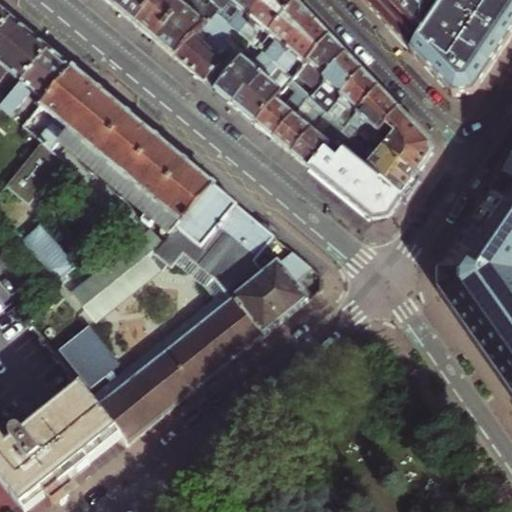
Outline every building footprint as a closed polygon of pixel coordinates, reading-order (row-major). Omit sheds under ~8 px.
[(103,0),(106,2),(115,9),(122,0),(103,0)] [(125,18),(135,26),(156,0),(122,0),(115,9),(125,18)] [(156,0),(135,26),(143,33),(153,42),(182,8),(188,0),(156,0)] [(222,11),(233,0),(212,0),(211,2),(222,11)] [(265,6),(270,0),(233,0),(222,11),(218,15),(232,28),(239,34),(250,21),(248,18),(262,3),(265,6)] [(267,36),(296,4),(292,0),(270,0),(265,6),(262,3),(248,18),(250,21),(239,34),(252,46),(255,48),(259,44),(252,37),(259,28),(267,36)] [(413,53),(450,0),(362,0),(379,16),(413,53)] [(511,0),(450,0),(413,53),(412,54),(439,82),(454,98),(475,94),(511,38),(511,0)] [(196,19),(182,8),(153,42),(164,51),(175,59),(196,37),(204,29),(218,15),(222,11),(211,2),(211,1),(196,19)] [(297,39),(313,22),(305,13),(296,4),(267,36),(275,42),(267,51),(259,44),(255,48),(273,64),(278,58),(284,51),(283,49),(294,36),(297,39)] [(0,32),(11,21),(0,11),(0,32)] [(212,36),(220,42),(232,28),(218,15),(204,29),(212,36)] [(23,83),(49,52),(30,37),(11,21),(0,32),(0,84),(10,73),(23,83)] [(298,76),(329,38),(321,30),(313,22),(297,39),(294,36),(283,49),(284,51),(278,58),(298,76)] [(204,44),(196,37),(175,59),(190,72),(205,84),(225,64),(211,51),(220,42),(212,36),(204,44)] [(310,98),(346,56),(338,47),(329,38),(298,76),(292,82),(310,98)] [(251,68),(220,42),(211,51),(225,64),(205,84),(217,94),(235,109),(273,64),(255,48),(252,46),(248,51),(258,60),(251,68)] [(46,103),(72,71),(60,62),(49,52),(23,83),(1,109),(12,118),(33,92),(46,103)] [(336,99),(360,71),(354,64),(346,56),(310,98),(325,112),(330,107),(322,100),(329,92),(336,99)] [(273,64),(235,109),(245,117),(256,126),(281,96),(272,87),(279,79),(288,87),(292,82),(273,64)] [(71,133),(103,96),(86,83),(72,71),(46,103),(24,129),(32,136),(35,133),(35,128),(43,119),(54,128),(41,143),(45,146),(54,154),(61,145),(71,133)] [(355,118),(378,89),(370,80),(360,71),(336,99),(330,107),(325,112),(344,130),(349,125),(340,117),(346,110),(355,118)] [(310,98),(292,82),(288,87),(281,96),(256,126),(266,134),(274,141),(310,98)] [(375,139),(399,111),(389,101),(378,89),(355,118),(349,125),(344,130),(333,144),(344,153),(364,130),(375,139)] [(36,227),(20,241),(62,288),(84,311),(162,249),(165,249),(216,189),(155,140),(111,103),(103,96),(71,133),(61,145),(159,227),(87,282),(36,227)] [(325,112),(310,98),(274,141),(281,146),(290,154),(325,112)] [(375,139),(419,177),(428,163),(434,155),(432,146),(399,111),(375,139)] [(344,130),(325,112),(290,154),(301,163),(311,171),(333,144),(344,130)] [(412,188),(419,177),(375,139),(355,162),(403,201),(412,188)] [(403,201),(355,162),(344,153),(333,144),(311,171),(345,199),(374,223),(388,222),(403,201)] [(54,154),(45,146),(10,187),(27,201),(62,160),(54,154)] [(511,171),(502,186),(511,192),(511,171)] [(511,192),(502,186),(440,276),(440,291),(479,347),(511,393),(511,192)] [(93,402),(117,433),(129,448),(231,366),(293,316),(314,299),(302,284),(313,270),(293,253),(266,277),(255,264),(276,239),(216,189),(165,249),(162,249),(84,311),(98,328),(160,278),(168,267),(174,271),(177,268),(208,292),(216,304),(93,402)] [(121,371),(91,333),(61,357),(92,395),(121,371)] [(70,471),(117,433),(93,402),(80,387),(24,432),(22,430),(19,430),(17,430),(14,431),(12,433),(12,435),(11,438),(13,441),(8,445),(0,434),(0,483),(21,510),(42,493),(54,508),(76,489),(65,475),(70,471)]
